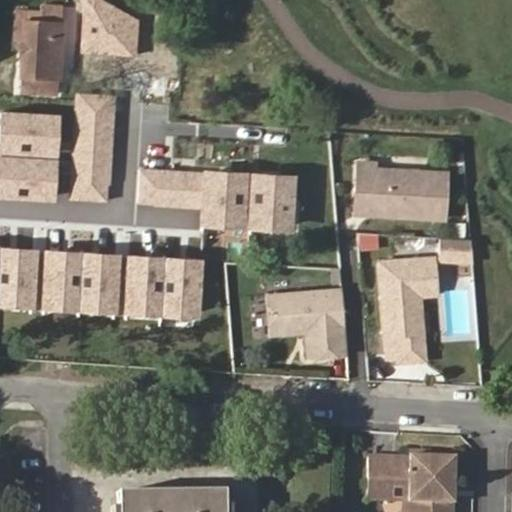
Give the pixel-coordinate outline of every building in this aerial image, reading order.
[(56,96),(61,11),(40,10),(40,15),(40,22),(23,21),(22,39),(18,94),(56,96)] [(13,39),(22,39),(23,21),(40,22),(40,15),(15,14),(13,39)] [(117,97),(75,95),(70,202),(111,204),(117,97)] [(1,158),(60,162),(63,116),(3,112),(1,158)] [(0,174),(0,199),(58,201),(60,162),(1,158),(0,174)] [(441,219),(444,173),(374,169),(374,162),(356,161),(353,215),(441,219)] [(201,172),(138,169),(136,208),(199,211),(201,172)] [(298,236),(300,176),(201,172),(199,211),(198,232),(298,236)] [(379,247),(377,232),(358,234),(360,249),(379,247)] [(469,259),(468,241),(445,239),(444,258),(469,259)] [(35,242),(2,241),(0,294),(0,300),(33,302),(35,242)] [(82,243),(49,241),(46,301),(79,303),(82,243)] [(120,246),(88,244),(85,304),(118,306),(120,246)] [(164,251),(131,249),(128,309),(161,311),(164,251)] [(202,252),(169,251),(167,311),(199,312),(202,252)] [(439,299),(435,256),(377,261),(387,357),(429,353),(423,301),(439,299)] [(343,358),(338,288),(262,295),(266,339),(303,336),(306,360),(343,358)] [(410,490),(408,511),(453,511),(455,461),(409,458),(410,463),(370,462),(368,489),(410,490)] [(399,511),(408,511),(410,490),(368,489),(367,505),(399,507),(399,511)] [(117,494),(117,511),(224,511),(224,494),(117,494)]
